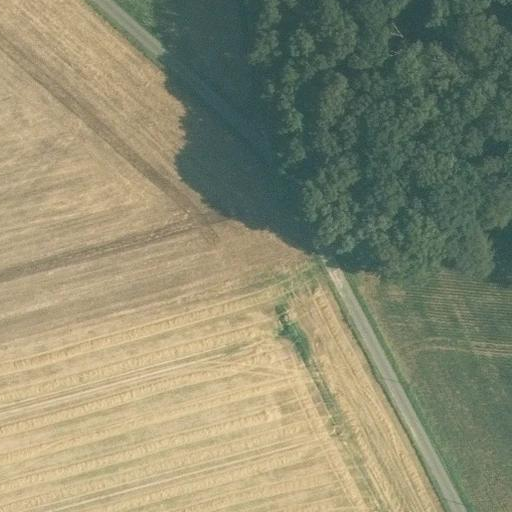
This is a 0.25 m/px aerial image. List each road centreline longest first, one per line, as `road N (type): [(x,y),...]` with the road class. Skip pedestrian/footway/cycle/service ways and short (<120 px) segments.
road 1 (unclassified): [(472,511),(275,139),(114,0)]
road 2 (track): [(275,139),(264,0)]
